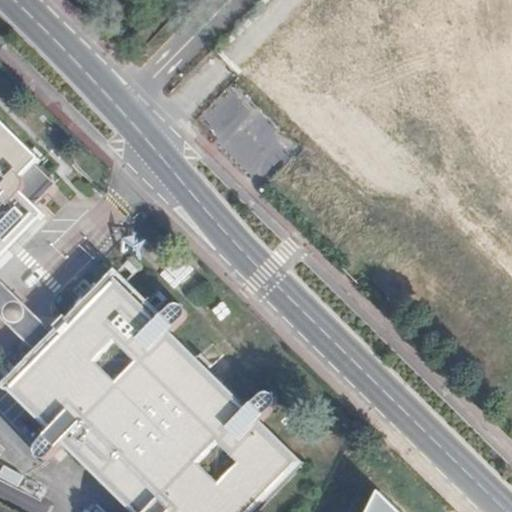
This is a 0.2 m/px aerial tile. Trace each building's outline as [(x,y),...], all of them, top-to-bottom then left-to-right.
[(434,47),(446,35),(412,0),(360,0),(320,39),(357,78),(383,53),(399,69),(415,54),(430,69),(443,56),(434,47)] [(511,0),(475,0),(463,14),(511,60),(511,0)] [(450,35),(438,47),(449,58),(461,46),(450,35)] [(38,162),(0,123),(0,261),(45,217),(36,207),(46,197),(43,179),(33,169),(38,162)] [(274,398),(276,396),(274,393),(272,395),(262,396),(248,409),(222,383),(199,360),(172,333),(186,320),(185,310),(187,308),(184,306),(181,307),(177,307),(171,308),(158,321),(116,279),(10,386),(53,430),(36,447),(34,453),(36,455),(34,458),(36,461),(38,459),(44,460),(49,459),(65,443),(94,470),(99,466),(117,483),(113,489),(136,511),(256,511),(304,464),(261,422),(274,408),(276,405),(274,398)] [(215,343),(199,360),(222,383),(238,366),(236,363),(217,344),(215,343)] [(400,511),(380,491),(369,511),(400,511)]
